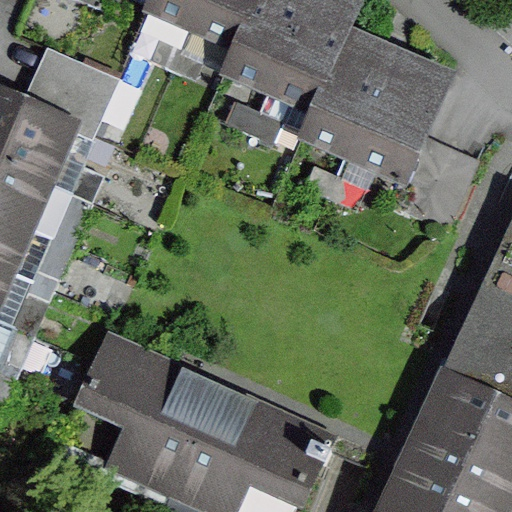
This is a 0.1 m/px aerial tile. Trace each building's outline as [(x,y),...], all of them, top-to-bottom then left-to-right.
[(207,0),(152,0),(152,1),(143,28),(190,46),(207,0)] [(207,0),(190,46),(236,63),(260,0),(207,0)] [(314,0),(260,0),(236,63),(221,101),(269,119),(314,0)] [(362,16),(320,0),(314,0),(269,119),(315,137),(351,42),(362,16)] [(397,60),(351,42),(315,137),(305,164),(351,181),(397,60)] [(443,77),(397,60),(351,181),(397,198),(416,148),(443,77)] [(100,124),(0,81),(0,148),(77,180),(100,124)] [(77,180),(0,148),(0,203),(57,227),(77,180)] [(416,148),(397,198),(424,209),(443,159),(416,148)] [(443,159),(424,209),(451,219),(470,169),(443,159)] [(57,227),(0,203),(0,260),(37,275),(57,227)] [(511,243),(506,241),(489,279),(511,288),(511,243)] [(37,275),(0,260),(0,315),(17,323),(37,275)] [(511,288),(489,279),(472,316),(511,333),(511,288)] [(0,364),(17,323),(0,315),(0,364)] [(511,333),(472,316),(456,353),(511,378),(511,333)] [(221,385),(109,332),(51,454),(163,507),(221,385)] [(511,378),(456,353),(439,390),(511,422),(511,378)] [(296,511),(332,437),(221,385),(163,507),(174,511),(296,511)] [(511,422),(439,390),(422,427),(511,467),(511,422)] [(511,511),(511,467),(422,427),(406,464),(511,511)] [(511,511),(406,464),(389,501),(413,511),(511,511)] [(413,511),(389,501),(384,511),(413,511)]
